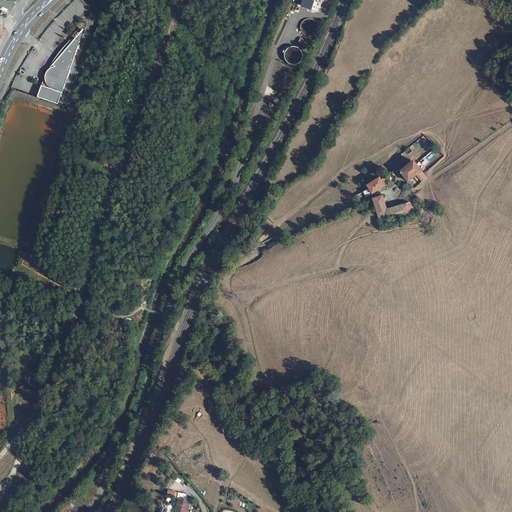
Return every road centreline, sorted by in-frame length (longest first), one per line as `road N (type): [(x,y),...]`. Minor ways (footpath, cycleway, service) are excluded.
road 1 (track): [(436,0),(381,49),(311,164),(253,228)]
road 2 (residential): [(167,315),(137,411),(92,511)]
road 3 (track): [(511,122),(416,189),(396,189)]
